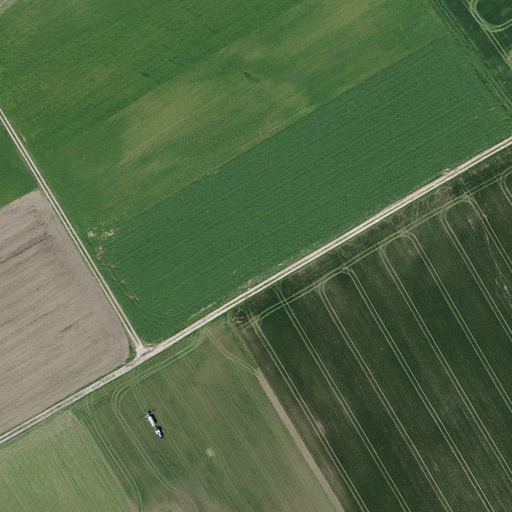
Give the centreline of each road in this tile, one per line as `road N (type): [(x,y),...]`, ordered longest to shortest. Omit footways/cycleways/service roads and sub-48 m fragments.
road 1 (track): [(0,441),(511,139)]
road 2 (track): [(145,355),(0,112)]
